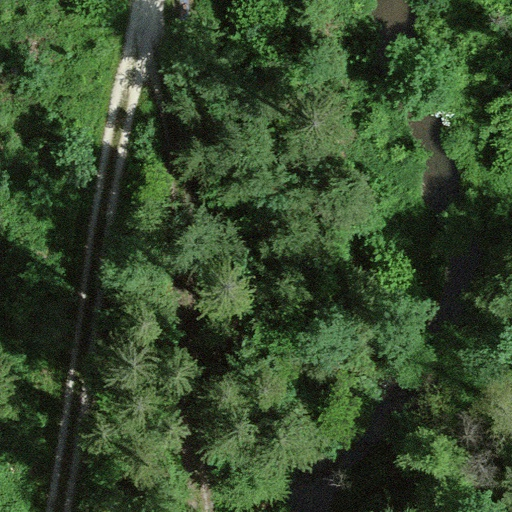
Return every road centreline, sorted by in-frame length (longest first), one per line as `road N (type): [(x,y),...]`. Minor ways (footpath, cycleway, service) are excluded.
road 1 (track): [(144,0),(64,511)]
road 2 (track): [(203,511),(165,0)]
